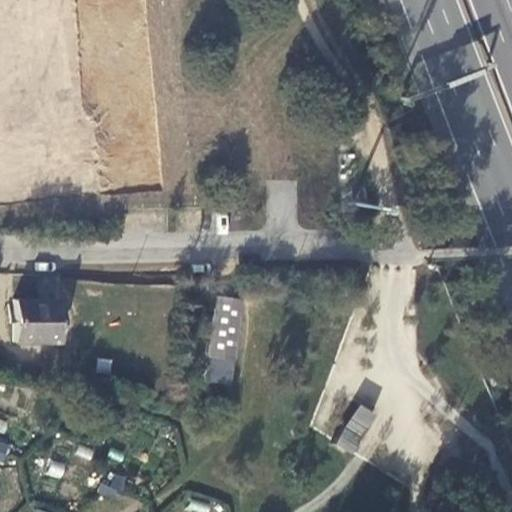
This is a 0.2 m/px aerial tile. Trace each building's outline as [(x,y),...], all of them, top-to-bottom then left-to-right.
[(15,340),(59,341),(60,296),(15,295),(15,340)] [(204,380),(229,384),(236,343),(234,343),(231,358),(218,357),(226,297),(215,295),(204,380)] [(239,299),(226,297),(218,357),(231,358),(234,343),(239,299)] [(354,454),(375,413),(357,403),(336,445),(354,454)] [(96,490),(105,497),(115,493),(116,483),(108,476),(98,480),(96,490)]
